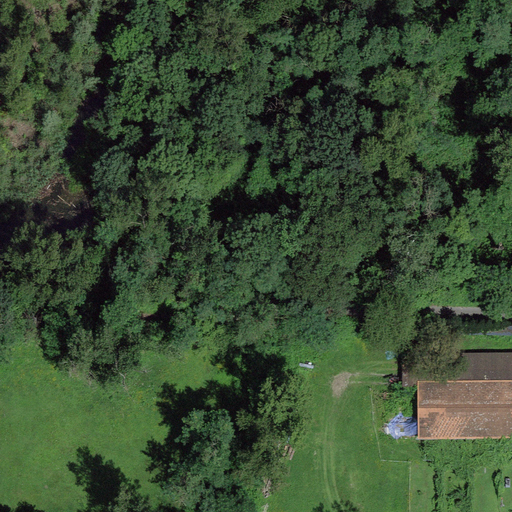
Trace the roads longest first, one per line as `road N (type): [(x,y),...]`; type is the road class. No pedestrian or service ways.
road 1 (track): [(352,0),(298,315)]
road 2 (track): [(298,315),(511,315)]
